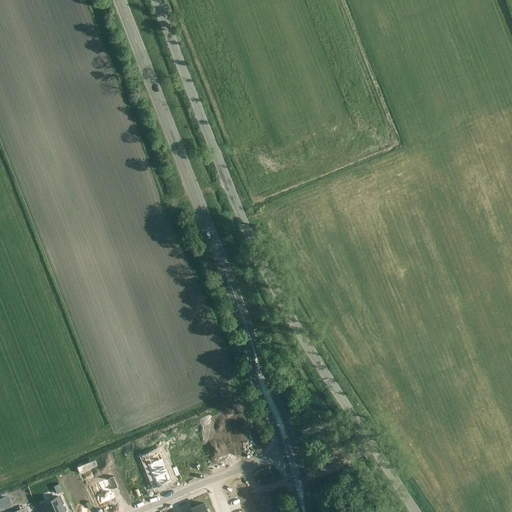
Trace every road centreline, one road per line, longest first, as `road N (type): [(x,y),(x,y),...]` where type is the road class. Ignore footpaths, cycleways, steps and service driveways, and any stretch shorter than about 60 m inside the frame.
road 1 (unclassified): [(414,511),(259,258),(156,0)]
road 2 (tertiary): [(248,336),(120,0)]
